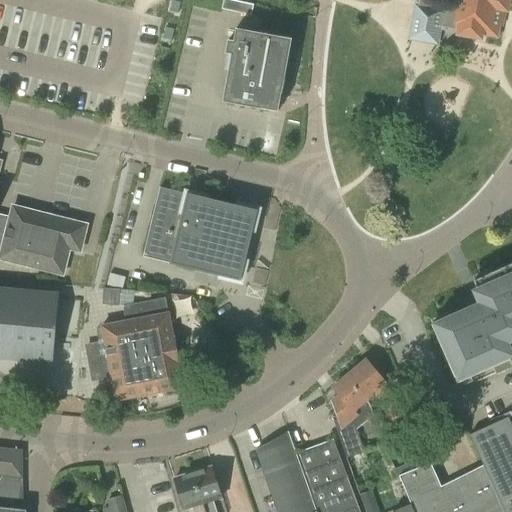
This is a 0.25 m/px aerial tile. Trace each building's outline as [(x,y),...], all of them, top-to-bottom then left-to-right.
[(223,0),(222,9),(251,16),(253,5),(229,0),(223,0)] [(483,35),(497,38),(502,11),(508,12),(509,0),(420,0),(420,8),(417,7),(412,40),(433,43),(435,26),(460,30),(460,36),(482,40),(483,35)] [(233,42),(228,41),(225,54),(231,55),(222,103),(278,113),(281,97),(281,95),(282,95),(292,40),(255,33),(236,29),(233,42)] [(160,187),(143,257),(240,281),(257,211),(160,187)] [(7,221),(0,247),(0,257),(1,257),(0,260),(62,276),(69,250),(80,252),(86,226),(25,211),(13,208),(10,222),(7,221)] [(457,382),(511,358),(511,259),(471,277),(470,277),(474,286),(470,288),(476,301),(470,304),(432,323),(457,382)] [(103,303),(132,306),(133,291),(104,289),(103,303)] [(0,290),(0,362),(56,368),(62,296),(0,290)] [(125,322),(101,327),(104,344),(86,347),(93,381),(111,378),(115,402),(182,389),(165,300),(123,308),(125,322)] [(349,377),(347,378),(370,405),(380,396),(394,428),(404,423),(378,365),(373,369),(367,361),(357,369),(354,368),(348,373),(349,377)] [(370,405),(347,378),(346,379),(343,378),(337,383),(338,386),(334,389),(341,396),(333,403),(337,416),(332,418),(346,458),(364,452),(355,425),(352,421),(359,416),(370,405)] [(511,511),(511,415),(509,417),(469,435),(484,465),(505,511),(511,511)] [(318,511),(310,487),(297,453),(297,452),(295,453),(288,433),(255,452),(276,511),(318,511)] [(360,511),(333,440),(297,453),(310,487),(318,511),(360,511)] [(0,505),(23,506),(26,447),(0,446),(0,505)] [(430,464),(399,476),(413,511),(505,511),(484,465),(441,487),(430,464)] [(203,469),(191,473),(203,511),(216,511),(213,502),(222,499),(212,469),(204,472),(203,469)] [(203,511),(191,473),(181,476),(182,479),(173,481),(183,511),(193,508),(194,511),(203,511)] [(413,511),(399,476),(385,482),(396,511),(392,511),(413,511)] [(106,499),(109,507),(102,510),(102,511),(126,511),(122,494),(106,499)]
